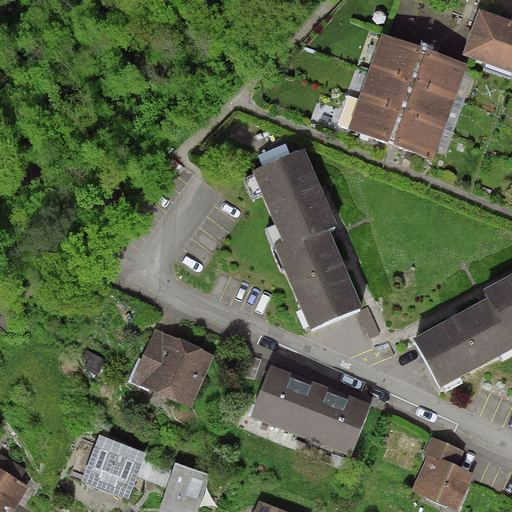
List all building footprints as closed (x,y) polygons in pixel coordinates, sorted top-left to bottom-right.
[(511,20),(479,8),(463,54),(511,71),(511,20)] [(467,64),(382,33),(347,129),(433,159),(467,64)] [(337,225),(305,148),(251,170),(281,242),(306,232),(308,237),(329,228),(337,225)] [(362,306),(329,228),(308,237),(306,232),(281,242),(275,244),(311,328),(362,306)] [(511,274),(484,290),(488,297),(499,318),(504,315),(511,330),(511,274)] [(499,318),(488,297),(412,337),(438,386),(511,347),(511,330),(504,315),(499,318)] [(215,356),(155,328),(141,359),(139,358),(128,382),(148,391),(149,389),(190,408),(215,356)] [(106,360),(86,350),(82,357),(89,360),(84,368),(97,375),(106,360)] [(254,380),(261,359),(247,354),(240,375),(254,380)] [(372,404),(271,365),(251,417),(351,457),(372,404)] [(147,452),(99,434),(81,481),(128,499),(137,476),(147,480),(153,463),(144,459),(147,452)] [(458,465),(464,451),(432,436),(423,455),(427,457),(411,491),(457,511),(458,511),(476,473),(458,465)] [(0,455),(0,511),(13,511),(29,487),(20,481),(26,470),(1,454),(0,455)] [(197,511),(210,474),(175,462),(173,470),(166,488),(158,511),(197,511)] [(153,463),(147,480),(166,488),(173,470),(153,463)] [(291,511),(258,499),(253,511),(291,511)]
